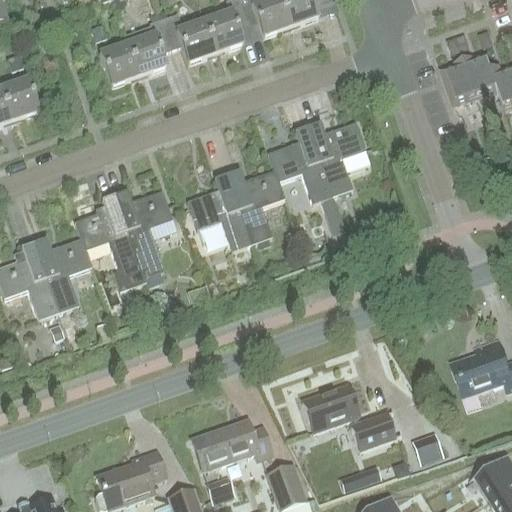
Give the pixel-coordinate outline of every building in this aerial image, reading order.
[(77,0),(79,3),(86,0),(98,0),(101,8),(124,0),(77,0)] [(290,33),(278,0),(265,0),(267,4),(257,7),(254,0),(242,0),(237,2),(248,32),(257,28),(262,43),(290,33)] [(278,0),(290,33),(318,23),(309,0),(278,0)] [(204,27),(215,60),(243,50),(238,35),(248,32),(237,2),(226,6),(230,18),(204,27)] [(188,70),(215,60),(204,27),(182,34),(177,20),(160,26),(170,55),(181,51),(188,70)] [(127,50),(138,83),(167,73),(161,58),(170,55),(160,26),(123,39),(127,50)] [(89,34),(94,48),(106,44),(101,30),(89,34)] [(483,54),(492,50),(487,36),(477,39),(483,54)] [(450,60),(469,54),(464,39),(446,46),(450,60)] [(138,83),(127,50),(99,60),(111,92),(138,83)] [(5,64),(11,78),(23,74),(17,60),(5,64)] [(442,75),(455,113),(498,98),(505,116),(511,113),(511,71),(501,76),(499,70),(491,73),(486,60),(473,64),(472,62),(454,68),(455,71),(442,75)] [(0,93),(0,95),(11,128),(38,118),(26,85),(0,93)] [(0,131),(11,128),(0,95),(0,131)] [(319,129),(307,133),(331,203),(352,196),(341,165),(365,156),(355,128),(322,139),(319,129)] [(273,177),(277,188),(301,180),(312,210),(319,207),(331,241),(343,237),(331,203),(307,133),(293,138),(297,149),(267,159),(273,177)] [(226,181),(251,251),(271,244),(260,214),(283,206),(277,188),(273,177),(243,187),(239,177),(226,181)] [(251,251),(226,181),(214,186),(218,197),(186,208),(196,236),(220,228),(231,258),(251,251)] [(114,201),(146,288),(146,290),(162,285),(160,278),(162,277),(147,234),(172,225),(162,197),(131,208),(127,197),(114,201)] [(80,245),(85,257),(107,249),(117,275),(112,277),(119,297),(146,288),(114,201),(102,205),(106,217),(74,228),(80,245)] [(85,257),(80,245),(50,255),(47,244),(33,249),(57,319),(76,312),(66,282),(90,273),(85,257)] [(36,326),(57,319),(33,249),(21,253),(25,265),(0,273),(0,298),(2,304),(26,296),(36,326)] [(511,366),(505,369),(497,344),(474,352),(477,362),(465,366),(465,364),(449,369),(462,404),(504,389),(506,397),(511,394),(511,366)] [(8,357),(2,359),(0,363),(0,368),(1,372),(12,368),(8,357)] [(387,420),(392,419),(391,417),(360,429),(347,392),(300,408),(311,439),(347,426),(358,457),(400,442),(399,439),(395,441),(387,420)] [(229,433),(229,434),(190,448),(201,478),(253,460),(255,466),(271,461),(261,434),(251,438),(246,426),(229,433)] [(420,471),(443,463),(434,438),(411,447),(420,471)] [(95,484),(100,498),(97,499),(94,503),(97,511),(122,511),(153,501),(149,490),(165,484),(156,458),(131,467),(132,471),(95,484)] [(488,505),(511,490),(511,471),(505,461),(473,481),(488,505)] [(265,479),(277,511),(306,511),(305,507),(307,506),(293,469),(265,479)] [(380,485),(376,473),(358,479),(362,491),(380,485)] [(235,502),(228,481),(205,488),(212,510),(235,502)] [(492,511),(511,511),(511,490),(488,505),(492,511)] [(169,511),(197,511),(192,496),(167,505),(169,511)] [(397,511),(404,508),(397,497),(372,511),(397,511)] [(53,511),(51,503),(29,511),(28,508),(17,511),(53,511)]
